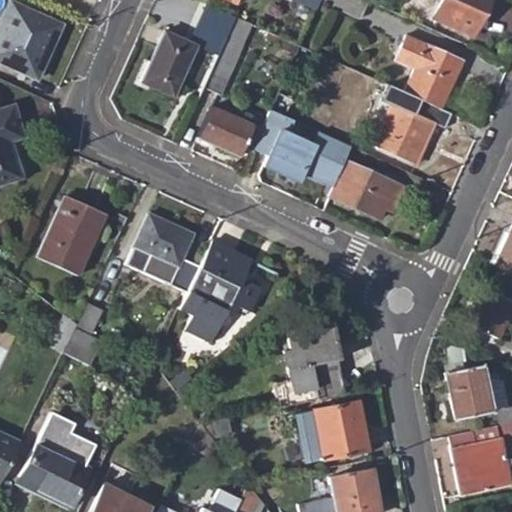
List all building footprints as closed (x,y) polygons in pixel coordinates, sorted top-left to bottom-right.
[(278,37),(298,46),(319,1),(319,0),(285,0),(294,3),(278,37)] [(319,0),(319,1),(359,19),(368,1),(366,0),(319,0)] [(441,0),(433,19),(472,36),(488,0),(441,0)] [(0,22),(0,64),(35,80),(61,25),(9,2),(0,22)] [(234,17),(206,4),(197,25),(225,38),(234,17)] [(202,88),(219,95),(251,25),(234,17),(225,38),(202,88)] [(140,81),(172,96),(195,46),(163,31),(140,81)] [(402,93),(438,109),(440,109),(463,60),(405,34),(393,61),(412,70),(402,93)] [(393,156),(414,165),(433,122),(438,109),(402,93),(386,85),(379,100),(390,105),(383,121),(371,145),(393,156)] [(270,109),(284,116),(291,98),(277,92),(270,109)] [(371,117),(383,121),(390,105),(379,100),(371,117)] [(0,182),(19,177),(8,139),(20,136),(11,106),(0,108),(0,182)] [(197,135),(239,154),(243,146),(251,150),(252,148),(261,130),(210,107),(197,135)] [(328,194),(380,216),(383,208),(393,212),(404,187),(343,160),(349,145),(284,116),(270,109),(261,130),(252,148),(267,154),(262,164),(278,171),(282,161),(301,169),(317,176),(319,171),(335,178),(333,183),(328,194)] [(367,154),(389,163),(393,156),(371,145),(367,154)] [(278,171),(297,179),(301,169),(282,161),(278,171)] [(317,176),(333,183),(335,178),(319,171),(317,176)] [(35,257),(75,275),(88,247),(82,244),(97,211),(63,196),(35,257)] [(82,244),(88,247),(103,214),(97,211),(82,244)] [(123,264),(185,293),(197,268),(181,260),(190,239),(170,229),(172,225),(148,214),(123,264)] [(511,220),(492,265),(511,273),(511,220)] [(170,229),(190,239),(193,235),(172,225),(170,229)] [(177,309),(190,315),(182,330),(208,342),(227,302),(248,312),(259,287),(240,279),(249,261),(209,242),(197,268),(185,293),(177,309)] [(5,269),(11,274),(18,262),(10,258),(5,269)] [(472,309),(476,312),(468,327),(495,338),(511,301),(482,288),(472,309)] [(75,326),(90,333),(101,310),(85,303),(75,326)] [(271,384),(275,406),(343,393),(335,359),(337,359),(327,309),(281,318),(291,369),(287,370),(289,380),(271,384)] [(464,325),(468,327),(476,312),(472,309),(464,325)] [(47,347),(61,353),(74,327),(75,326),(64,317),(47,347)] [(61,353),(87,366),(100,341),(74,327),(61,353)] [(494,411),(507,409),(501,379),(483,375),(481,364),(442,372),(452,420),(494,411)] [(294,413),(299,442),(315,439),(319,458),(364,449),(356,401),(294,413)] [(494,411),(497,425),(511,422),(511,407),(507,409),(494,411)] [(17,476),(41,488),(38,494),(66,508),(86,466),(82,465),(92,444),(67,431),(71,423),(48,412),(17,476)] [(229,434),(226,417),(199,422),(211,438),(229,434)] [(187,447),(209,458),(216,444),(211,438),(199,422),(187,447)] [(511,464),(505,466),(498,437),(511,433),(511,422),(497,425),(446,436),(458,496),(511,484),(511,464)] [(0,480),(19,441),(0,432),(0,480)] [(299,442),(303,461),(319,458),(315,439),(299,442)] [(327,478),(333,511),(377,511),(369,470),(327,478)] [(13,483),(38,494),(41,488),(17,476),(13,483)] [(87,511),(142,511),(146,505),(102,484),(87,511)] [(249,511),(257,497),(247,484),(240,499),(233,511),(249,511)] [(162,511),(233,511),(240,499),(218,488),(207,511),(201,508),(198,511),(165,511),(163,510),(162,511)]
